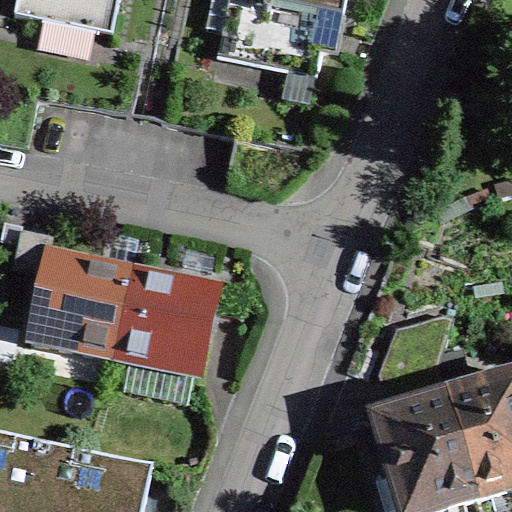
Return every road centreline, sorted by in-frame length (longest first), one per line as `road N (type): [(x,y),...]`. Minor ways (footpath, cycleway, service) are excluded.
road 1 (residential): [(0,172),(338,240)]
road 2 (residential): [(338,240),(243,511)]
road 3 (residential): [(432,0),(338,240)]
